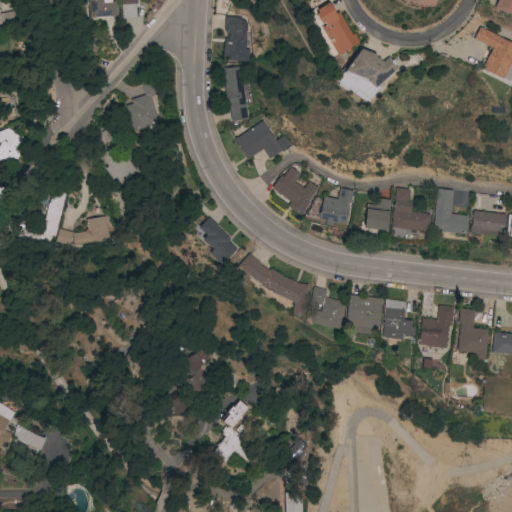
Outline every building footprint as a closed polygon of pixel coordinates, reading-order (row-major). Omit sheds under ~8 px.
[(110,0),(111,2),(116,2),(117,16),(90,18),(88,0),(110,0)] [(120,0),(138,0),(139,7),(136,7),(136,18),(122,19),(120,0)] [(511,0),(511,15),(493,7),(496,0),(511,0)] [(320,28),(324,25),(322,22),(320,24),(314,15),(317,13),(315,10),(327,3),(329,7),(330,6),(334,13),(334,14),(337,12),(351,35),(354,33),(359,42),(350,48),(351,49),(346,53),(344,50),(336,55),(320,28)] [(0,14),(13,11),(14,20),(11,20),(11,21),(3,23),(3,22),(1,22),(1,24),(0,24),(0,14)] [(225,17),(240,18),(240,19),(242,19),(242,20),(244,20),(244,22),(246,22),(246,30),(247,30),(246,50),(250,50),(249,62),(223,61),(224,41),(228,42),(228,39),(229,39),(229,32),(225,32),(225,17)] [(511,44),(511,69),(505,82),(480,69),(490,48),(473,39),(479,27),(511,44)] [(360,49),(375,55),(375,57),(376,57),(375,58),(380,60),(379,60),(382,62),(388,57),(397,68),(373,88),(364,80),(355,77),(352,81),(343,73),(344,72),(343,71),(360,49)] [(247,119),(231,121),(225,69),(241,67),(247,119)] [(125,106),(132,104),(131,100),(144,95),(141,84),(154,80),(158,94),(150,97),(159,124),(157,124),(159,128),(142,133),(140,130),(134,132),(125,106)] [(10,108),(13,108),(15,116),(5,119),(6,124),(0,125),(0,98),(7,97),(10,108)] [(262,121),(275,141),(283,136),(293,145),(283,152),(282,151),(268,159),(262,149),(246,160),(233,140),(262,121)] [(106,143),(104,140),(103,141),(99,133),(109,128),(114,139),(106,143)] [(0,144),(1,143),(0,142),(0,131),(7,129),(23,138),(16,150),(20,153),(11,167),(0,160),(0,144)] [(137,173),(120,184),(115,178),(112,180),(104,169),(108,166),(100,155),(117,144),(137,173)] [(290,202),(285,199),(285,198),(271,188),(274,185),(273,185),(278,177),(279,178),(280,176),(283,177),(290,167),(299,174),(294,182),(303,189),(308,182),(311,184),(316,176),(320,176),(322,180),(317,190),(315,190),(308,201),(309,201),(304,209),(305,210),(301,216),(293,211),(294,211),(287,206),(290,202)] [(49,203),(50,203),(54,188),(66,191),(55,236),(51,235),(47,251),(4,240),(9,218),(28,223),(30,215),(44,219),(49,203)] [(390,228),(391,218),(390,218),(391,213),(392,213),(392,209),(393,209),(395,188),(408,190),(407,202),(411,202),(410,212),(425,214),(425,215),(429,215),(428,227),(426,227),(425,232),(390,228)] [(323,197),(337,200),(339,189),(352,192),(350,203),(348,203),(348,208),(349,208),(345,225),(330,222),(330,224),(325,224),(326,221),(318,220),(323,197)] [(450,214),(467,216),(465,235),(432,231),(434,215),(433,215),(436,189),(452,191),(450,214)] [(363,228),(366,204),(373,205),(374,198),(390,200),(388,214),(386,231),(363,228)] [(505,215),(502,237),(480,235),(468,234),(469,226),(470,226),(472,211),(505,215)] [(208,217),(217,226),(216,227),(229,239),(227,241),(236,249),(221,266),(208,254),(212,249),(202,240),(204,238),(197,232),(200,229),(198,228),(208,217)] [(55,242),(59,229),(73,233),(73,234),(84,232),(86,229),(85,220),(103,218),(105,232),(107,232),(108,240),(84,244),(85,248),(74,250),(74,247),(55,242)] [(248,254),(263,268),(267,271),(269,268),(281,276),(297,284),(306,285),(302,316),(291,314),(293,302),(270,292),(271,290),(267,288),(267,291),(258,285),(259,284),(253,280),(238,266),(248,254)] [(309,323),(312,310),(319,312),(321,306),(309,303),(312,287),(326,290),(324,298),(344,303),(338,329),(309,323)] [(381,299),(378,327),(370,326),(370,329),(345,327),(346,309),(349,296),(381,299)] [(402,302),(401,310),(403,310),(402,320),(411,321),(410,327),(413,327),(412,338),(402,337),(402,340),(381,338),(383,320),(382,320),(384,300),(402,302)] [(425,347),(425,346),(418,345),(421,319),(436,321),(438,306),(452,308),(450,326),(447,326),(444,349),(425,347)] [(459,324),(457,323),(459,309),(474,310),(471,328),(487,330),(484,360),(473,359),(474,353),(456,351),(459,324)] [(511,355),(491,353),(493,332),(511,335),(511,329),(511,355)] [(209,359),(202,364),(203,365),(199,367),(210,386),(190,398),(181,382),(190,377),(188,374),(190,373),(183,361),(195,354),(194,353),(203,348),(209,359)] [(186,411),(182,413),(181,412),(174,416),(173,414),(168,416),(163,407),(169,404),(167,402),(179,396),(186,411)] [(247,412),(240,419),(229,410),(236,403),(247,412)] [(233,452),(228,458),(227,458),(223,463),(211,454),(225,437),(221,434),(223,432),(221,431),(224,427),(226,428),(228,426),(221,421),(222,420),(221,419),(227,412),(228,412),(238,420),(236,422),(243,428),(236,437),(248,446),(244,452),(251,458),(247,463),(233,452)] [(0,416),(8,421),(3,430),(10,434),(5,447),(1,445),(0,448),(0,416)] [(43,439),(39,451),(12,438),(14,428),(16,425),(31,433),(31,434),(43,439)] [(284,456),(299,439),(305,444),(305,449),(303,449),(301,451),(304,453),(305,471),(304,471),(305,484),(303,484),(304,489),(298,490),(297,484),(289,484),(289,471),(294,471),(293,465),(284,456)] [(297,491),(297,500),(301,500),(301,511),(284,511),(284,491),(297,491)]
